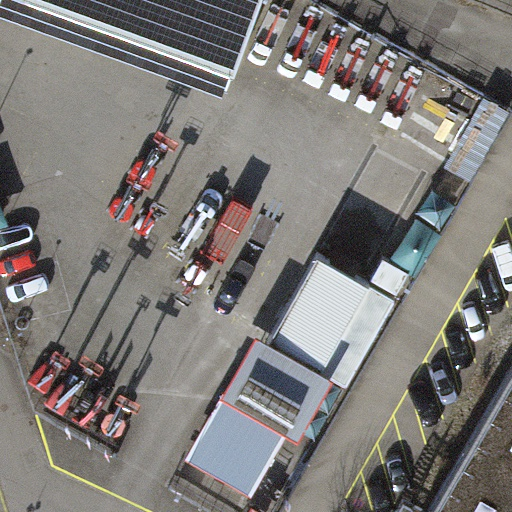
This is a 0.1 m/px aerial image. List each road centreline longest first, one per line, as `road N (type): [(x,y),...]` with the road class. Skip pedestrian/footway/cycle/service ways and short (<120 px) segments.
road 1 (unknown): [(115,511),(166,366),(216,179),(265,78)]
road 2 (unknown): [(302,511),(486,240)]
